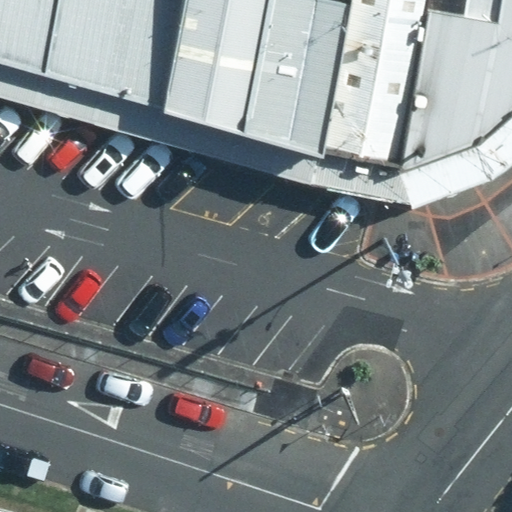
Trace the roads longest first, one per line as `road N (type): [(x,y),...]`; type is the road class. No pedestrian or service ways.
road 1 (residential): [(0,410),(319,511)]
road 2 (tertiary): [(511,405),(425,511)]
